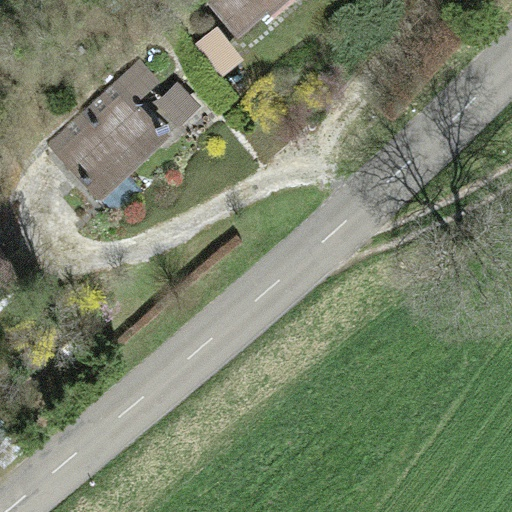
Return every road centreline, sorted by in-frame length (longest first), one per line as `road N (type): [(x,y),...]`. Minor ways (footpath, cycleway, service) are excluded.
road 1 (secondary): [(2,511),(327,239),(511,62)]
road 2 (track): [(511,179),(433,229),(327,239)]
